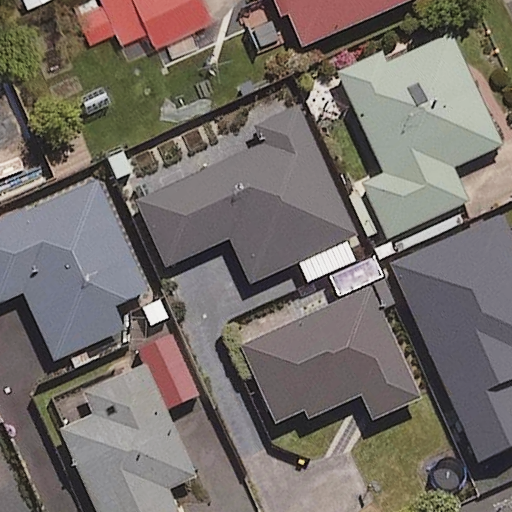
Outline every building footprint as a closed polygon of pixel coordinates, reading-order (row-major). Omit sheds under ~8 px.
[(73,0),(69,2),(86,37),(110,25),(116,38),(144,25),(150,39),(205,13),(198,0),(73,0)] [(276,0),(296,46),(404,0),(276,0)] [(495,146),(447,37),(377,67),(373,58),(334,74),(377,173),(356,182),(380,238),(462,202),(447,167),(495,146)] [(302,282),(352,260),(344,241),(352,238),(293,102),(249,121),(255,135),(131,189),(164,265),(226,238),(246,283),(294,262),(302,282)] [(94,182),(0,221),(0,299),(20,291),(48,360),(118,333),(106,305),(140,291),(94,182)] [(511,277),(495,240),(405,280),(439,356),(511,323),(511,277)] [(413,398),(361,286),(235,344),(276,431),(355,395),(367,420),(413,398)] [(192,396),(167,335),(134,348),(160,410),(192,396)] [(187,478),(139,366),(46,406),(91,511),(170,511),(161,490),(187,478)]
